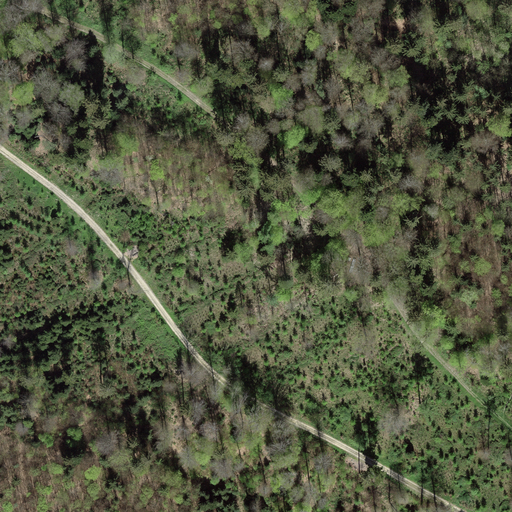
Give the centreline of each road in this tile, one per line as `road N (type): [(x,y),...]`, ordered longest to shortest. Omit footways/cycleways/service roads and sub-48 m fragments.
road 1 (track): [(22,0),(129,50),(240,133),(306,192),(472,391),(511,427)]
road 2 (track): [(462,511),(214,374),(95,225),(0,148)]
